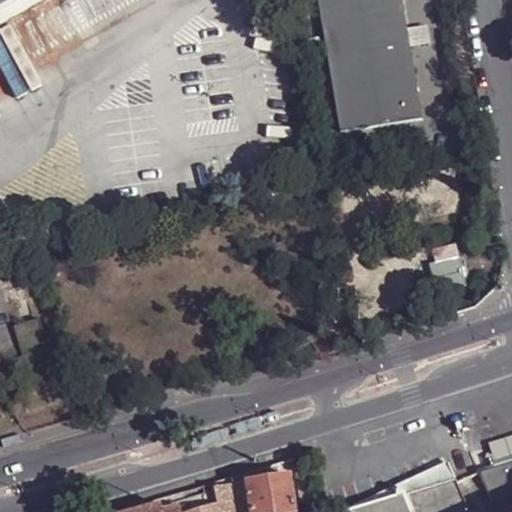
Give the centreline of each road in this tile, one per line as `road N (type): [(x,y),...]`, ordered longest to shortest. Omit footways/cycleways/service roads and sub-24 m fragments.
road 1 (tertiary): [(511,322),(0,479)]
road 2 (tertiary): [(19,511),(511,361)]
